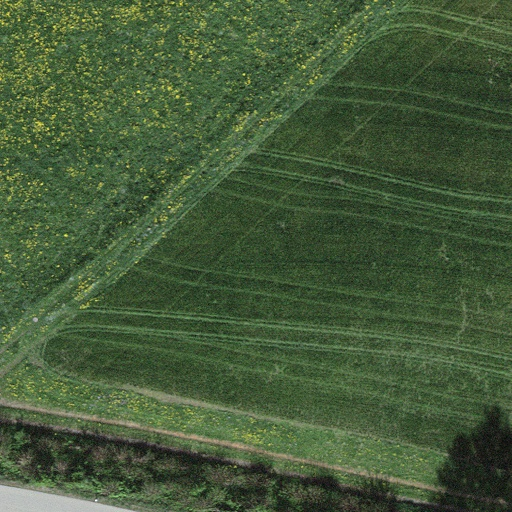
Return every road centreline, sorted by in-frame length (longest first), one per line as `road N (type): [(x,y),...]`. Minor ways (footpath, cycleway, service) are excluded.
road 1 (track): [(386,0),(0,352)]
road 2 (track): [(0,409),(154,435),(475,511)]
